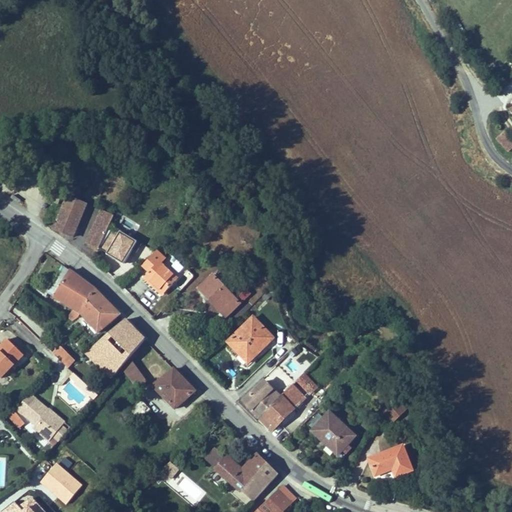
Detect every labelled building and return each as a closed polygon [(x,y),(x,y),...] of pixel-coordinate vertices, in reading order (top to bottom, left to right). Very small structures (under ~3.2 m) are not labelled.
[(511,137),(505,130),(496,138),(509,152),(511,148),(511,137)] [(101,164),(85,157),(83,163),(99,170),(101,164)] [(62,197),(56,194),(53,202),(59,204),(62,197)] [(73,237),(87,205),(68,197),(54,230),(73,237)] [(99,249),(114,217),(102,211),(86,243),(99,249)] [(124,266),(137,244),(112,229),(107,238),(109,239),(101,253),(124,266)] [(178,279),(162,264),(166,260),(157,251),(143,266),(150,272),(146,277),(164,294),(178,279)] [(48,293),(75,310),(69,318),(73,322),(79,318),(81,314),(81,313),(96,290),(70,271),(65,267),(48,293)] [(208,298),(226,317),(240,304),(213,275),(202,286),(211,296),(208,298)] [(208,298),(211,296),(202,286),(199,289),(208,298)] [(81,314),(98,333),(120,315),(96,290),(81,313),(81,314)] [(274,339),(253,318),(228,343),(236,351),(239,348),(251,361),(274,339)] [(145,340),(126,320),(89,351),(102,363),(115,376),(145,340)] [(24,355),(8,339),(0,347),(0,377),(1,379),(24,355)] [(70,356),(60,346),(55,351),(65,361),(70,356)] [(251,361),(239,348),(236,351),(248,363),(251,361)] [(102,363),(89,351),(86,353),(99,366),(102,363)] [(147,382),(132,362),(124,370),(138,388),(147,382)] [(115,376),(102,363),(99,366),(112,379),(115,376)] [(174,369),(154,387),(176,409),(196,391),(174,369)] [(316,386),(304,374),(300,377),(312,390),(316,386)] [(280,397),(259,418),(272,431),(279,424),(293,410),(306,398),(304,397),(312,390),(300,377),(280,397)] [(280,397),(265,381),(243,402),(259,418),(280,397)] [(401,399),(396,393),(386,402),(387,402),(392,408),(398,403),(401,399)] [(48,410),(30,394),(18,410),(36,425),(33,428),(49,442),(54,437),(62,426),(46,413),(49,410),(48,410)] [(409,407),(401,399),(398,403),(405,411),(409,407)] [(140,420),(150,410),(140,400),(130,410),(140,420)] [(392,408),(387,402),(375,414),(380,420),(386,414),(392,408)] [(405,411),(398,403),(392,408),(386,414),(394,422),(405,411)] [(59,441),(71,428),(65,423),(66,423),(49,409),(48,410),(49,410),(46,413),(62,426),(54,437),(59,441)] [(296,413),(293,410),(279,424),(282,427),(296,413)] [(356,437),(330,413),(325,419),(314,430),(312,432),(338,456),(343,450),(348,445),(356,437)] [(325,419),(319,414),(309,425),(314,430),(325,419)] [(348,445),(343,450),(347,454),(352,449),(348,445)] [(413,471),(403,446),(369,460),(376,476),(393,470),(396,478),(413,471)] [(258,454),(242,471),(216,449),(206,460),(254,502),(279,474),(258,454)] [(284,511),(292,504),(278,490),(256,511),(284,511)] [(15,501),(2,511),(45,511),(32,497),(21,508),(15,501)]
